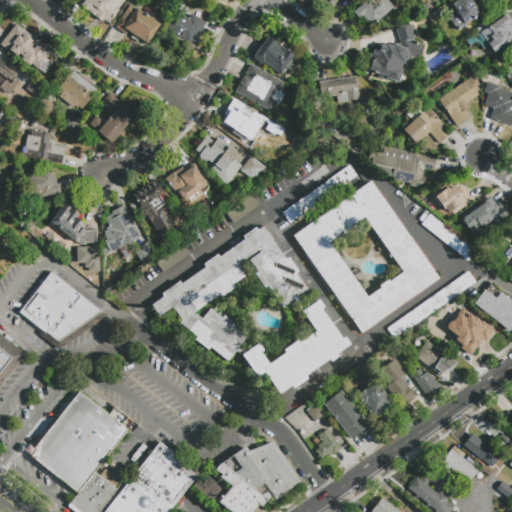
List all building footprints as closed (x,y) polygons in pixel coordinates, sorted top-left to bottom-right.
[(84,0),(124,0),(118,8),(120,10),(109,24),(104,20),(101,23),(88,13),(90,11),(81,5),(84,0)] [(367,0),(386,0),(392,7),(370,26),(362,18),(359,20),(353,12),(367,0)] [(456,0),(473,0),(472,1),(481,14),(476,18),(477,20),(458,33),(448,18),(455,13),(449,5),(456,0)] [(122,33),(114,27),(129,5),(135,9),(136,7),(143,11),(143,10),(148,13),(147,15),(161,24),(147,44),(125,29),(122,33)] [(191,14),(206,23),(187,56),(166,44),(171,37),(164,33),(177,11),(189,18),(191,14)] [(507,14),(511,20),(511,42),(489,59),(472,35),(493,20),(495,22),(507,14)] [(50,51),(36,69),(31,64),(29,66),(18,57),(17,58),(0,44),(16,24),(33,37),(35,35),(42,40),(40,43),(50,51)] [(410,25),(415,42),(424,45),(419,58),(410,55),(408,61),(405,60),(404,64),(402,63),(400,69),(402,70),(398,82),(387,79),(387,81),(377,78),(378,74),(368,70),(371,61),(373,61),(374,57),(371,56),(374,49),(376,50),(379,42),(393,47),(394,44),(399,46),(400,42),(395,29),(410,25)] [(267,38),(294,56),(279,76),(253,58),(267,38)] [(0,61),(9,68),(7,70),(16,78),(4,93),(0,89),(0,61)] [(271,87),(265,98),(276,104),(272,112),(235,92),(250,65),(271,77),(267,84),(271,87)] [(72,71),(96,90),(78,114),(54,95),(72,71)] [(355,76),(358,100),(349,101),(349,102),(337,104),(336,96),(321,99),(318,82),(355,76)] [(469,118),(457,127),(438,101),(473,76),(479,85),(476,87),(479,91),(476,93),(478,95),(466,104),(469,108),(464,112),(469,118)] [(46,87),(37,98),(26,89),(34,78),(46,87)] [(511,127),(489,119),(493,109),(483,105),(487,94),(483,92),(487,82),(500,87),(499,89),(511,93),(511,127)] [(89,125),(96,117),(104,124),(112,115),(101,105),(110,94),(135,116),(111,144),(89,125)] [(34,109),(43,97),(55,106),(46,118),(34,109)] [(401,132),(400,132),(401,131),(412,122),(406,115),(416,107),(421,113),(427,108),(450,134),(439,144),(429,133),(413,146),(401,132)] [(218,122),(223,114),(233,120),(237,115),(241,117),(246,108),(263,119),(248,142),(218,122)] [(79,126),(73,134),(64,127),(71,119),(79,126)] [(213,127),(224,137),(221,141),(228,146),(229,146),(238,153),(232,160),(241,167),(226,184),(215,175),(219,171),(214,166),(219,159),(214,155),(211,159),(196,148),(213,127)] [(64,148),(61,164),(20,156),(22,147),(24,147),(27,135),(28,135),(29,131),(31,131),(50,134),(48,144),(64,148)] [(410,172),(370,164),(372,154),(368,153),(370,144),(384,147),(411,153),(412,151),(435,155),(434,163),(427,162),(427,165),(433,166),(432,171),(423,169),(422,176),(426,177),(424,188),(407,185),(410,172)] [(239,170),(250,156),(265,169),(254,182),(239,170)] [(185,204),(173,187),(171,188),(165,179),(179,169),(176,165),(186,158),(206,187),(199,191),(200,193),(185,204)] [(349,166),(359,180),(294,225),(291,222),(289,224),(282,213),(349,166)] [(60,183),(62,194),(41,199),(40,195),(28,198),(24,178),(54,172),(56,184),(60,183)] [(139,207),(140,206),(132,195),(154,179),(164,193),(159,197),(170,212),(167,213),(174,224),(158,235),(145,216),(143,218),(137,209),(139,207)] [(403,228),(417,249),(438,279),(404,303),(361,333),(302,251),(292,236),(370,181),(403,228)] [(468,203),(452,215),(448,209),(446,211),(442,205),(441,206),(434,195),(453,181),(468,203)] [(405,194),(407,188),(413,190),(412,196),(405,194)] [(233,224),(226,213),(252,195),(259,205),(233,224)] [(469,207),(479,200),(480,202),(487,197),(496,211),(498,209),(504,217),(486,230),(485,228),(479,232),(478,230),(473,233),(463,217),(472,211),(469,207)] [(73,242),(48,220),(66,199),(92,221),(73,242)] [(136,246),(123,252),(105,219),(113,215),(111,212),(123,206),(133,225),(131,226),(136,236),(132,239),(136,246)] [(429,215),(471,248),(475,251),(467,261),(452,248),(422,225),(429,215)] [(276,246),(280,251),(286,259),(288,258),(298,272),(295,274),(307,290),(295,298),(304,310),(317,300),(323,307),(320,310),(342,339),(344,338),(349,344),(336,354),(338,357),(330,362),(328,359),(305,377),(307,379),(293,389),(291,386),(280,395),(263,373),(257,378),(240,356),(237,352),(224,362),(212,347),(206,352),(195,338),(194,339),(181,321),(182,320),(171,307),(159,317),(151,306),(162,296),(161,295),(179,281),(181,285),(204,267),(203,265),(216,255),(219,258),(226,253),(243,239),(242,237),(255,227),(257,230),(261,227),(267,235),(276,246)] [(85,242),(85,231),(97,230),(97,242),(85,242)] [(148,242),(155,253),(153,254),(140,262),(135,254),(133,251),(148,242)] [(189,253),(190,254),(163,273),(155,263),(169,253),(182,244),(189,253)] [(106,317),(58,350),(38,334),(41,331),(17,312),(50,271),(106,317)] [(405,332),(394,339),(386,329),(404,317),(468,272),(475,282),(405,332)] [(511,298),(511,327),(509,331),(474,304),(491,282),(511,298)] [(465,358),(444,341),(455,328),(475,344),(465,358)] [(0,387),(0,333),(26,354),(0,387)] [(446,370),(440,377),(415,357),(427,341),(455,364),(447,371),(446,370)] [(402,364),(393,371),(385,361),(391,356),(394,359),(396,357),(402,364)] [(435,395),(428,400),(410,375),(419,369),(422,375),(426,372),(430,377),(431,376),(434,381),(436,380),(444,391),(436,397),(435,395)] [(405,384),(415,397),(406,403),(401,407),(386,387),(397,379),(402,384),(404,382),(405,384)] [(375,383),(394,409),(383,417),(385,419),(383,420),(384,423),(377,428),(356,396),(375,383)] [(128,418),(122,426),(127,430),(77,494),(56,477),(55,479),(28,458),(30,456),(23,451),(27,445),(33,449),(45,434),(42,431),(75,388),(109,415),(114,407),(128,418)] [(367,426),(351,439),(323,404),(340,391),(367,426)] [(324,415),(314,422),(305,410),(313,404),(315,406),(316,405),(324,415)] [(340,449),(329,457),(327,455),(320,460),(315,451),(318,449),(317,446),(322,442),(317,436),(326,430),(340,449)] [(467,437),(470,434),(471,435),(472,434),(491,450),(493,449),(501,456),(491,468),(482,460),(481,461),(463,446),(468,439),(467,437)] [(272,443),(301,483),(275,501),(263,485),(255,490),(264,498),(253,511),(229,511),(218,503),(230,486),(219,477),(221,475),(215,469),(218,465),(245,445),(249,451),(272,443)] [(167,511),(104,511),(159,444),(173,455),(172,457),(196,476),(167,511)] [(451,449),(479,471),(466,488),(457,481),(462,476),(451,468),(448,472),(438,464),(451,449)] [(119,493),(104,511),(72,511),(67,508),(94,473),(97,475),(102,469),(121,483),(116,490),(119,493)] [(511,487),(503,480),(507,476),(511,480),(511,487)] [(222,488),(210,502),(192,487),(197,480),(202,484),(208,477),(222,488)] [(407,488),(416,478),(421,482),(423,479),(427,483),(425,485),(437,494),(439,491),(448,498),(446,502),(450,505),(451,504),(454,506),(449,511),(434,511),(435,511),(429,507),(428,508),(425,506),(426,504),(418,497),(416,500),(414,498),(416,495),(407,488)] [(511,492),(507,499),(496,490),(502,482),(511,490),(511,492)] [(370,511),(382,498),(399,511),(370,511)]
